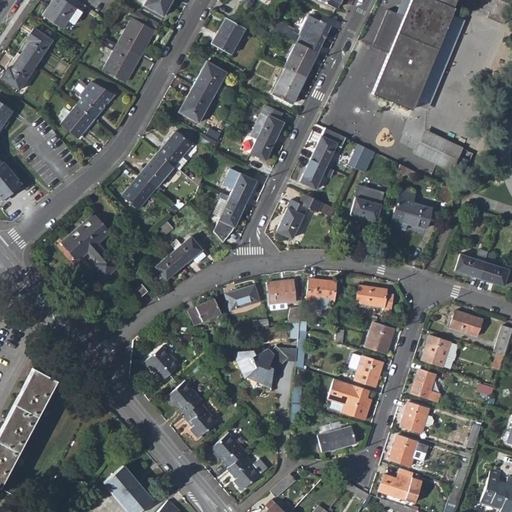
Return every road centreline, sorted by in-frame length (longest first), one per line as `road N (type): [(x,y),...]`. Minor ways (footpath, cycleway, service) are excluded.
road 1 (residential): [(204,0),(116,150),(1,250)]
road 2 (residential): [(253,264),(256,226),(366,0)]
road 3 (residential): [(426,283),(373,453),(358,471),(291,462)]
road 4 (residential): [(217,511),(92,360)]
road 5 (residential): [(253,264),(179,294),(92,360)]
road 6 (residential): [(426,283),(333,260),(253,264)]
road 7 (residential): [(92,360),(1,250)]
